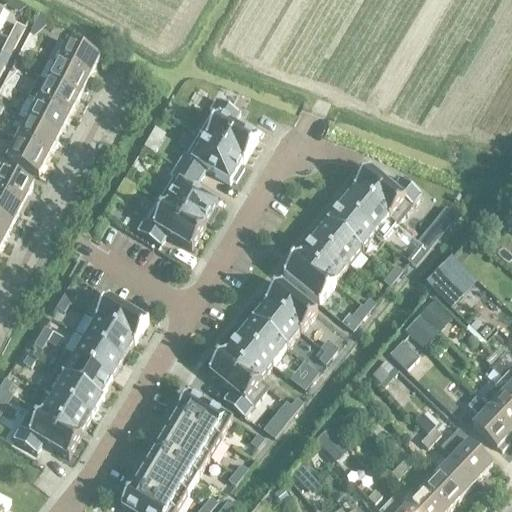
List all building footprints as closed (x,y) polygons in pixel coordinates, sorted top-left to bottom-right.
[(8,40),(16,44),(24,30),(15,26),(8,40)] [(24,48),(33,53),(39,42),(29,37),(24,48)] [(0,54),(9,58),(16,44),(8,40),(0,54)] [(66,46),(58,42),(48,61),(56,65),(88,81),(98,62),(66,45),(66,46)] [(27,64),(33,53),(24,48),(17,59),(27,64)] [(46,84),(78,101),(88,81),(56,65),(46,84)] [(9,75),(4,86),(13,91),(19,80),(9,75)] [(46,84),(36,103),(68,120),(78,101),(46,84)] [(0,93),(0,99),(7,103),(13,91),(4,86),(0,93)] [(58,139),(68,120),(36,103),(36,104),(28,99),(18,118),(26,122),(58,139)] [(221,99),(214,110),(224,116),(210,138),(247,162),(261,140),(237,124),(244,113),(221,99)] [(16,141),(48,158),(58,139),(26,122),(16,141)] [(398,135),(380,157),(382,158),(416,186),(427,195),(451,166),(427,146),(420,155),(398,135)] [(247,162),(210,138),(196,161),(186,154),(179,166),(202,180),(209,169),(233,184),(247,162)] [(6,161),(38,178),(48,158),(16,141),(6,161)] [(382,158),(367,176),(401,204),(416,186),(382,158)] [(202,180),(179,166),(172,178),(182,184),(168,206),(205,229),(219,207),(195,192),(202,180)] [(1,172),(0,172),(0,196),(22,208),(33,188),(1,172)] [(352,195),(386,223),(401,204),(367,176),(352,195)] [(336,214),(369,242),(386,223),(352,195),(336,214)] [(0,220),(12,227),(22,208),(0,196),(0,220)] [(191,251),(205,229),(168,206),(154,228),(144,222),(137,233),(160,248),(167,236),(191,251)] [(336,214),(321,232),(354,260),(369,242),(336,214)] [(0,244),(2,246),(12,227),(0,220),(0,244)] [(318,230),(302,249),(340,281),(355,262),(354,260),(321,232),(318,230)] [(429,255),(437,245),(428,238),(420,248),(429,255)] [(429,255),(420,248),(407,264),(416,271),(429,255)] [(289,264),(274,283),(275,284),(310,313),(312,314),(328,294),(289,264)] [(396,269),(390,277),(397,283),(403,275),(396,269)] [(432,286),(436,290),(440,294),(441,294),(449,285),(442,279),(441,277),(438,274),(429,283),(432,286)] [(397,283),(390,277),(383,285),(390,291),(397,283)] [(260,304),(296,332),(310,313),(275,284),(260,304)] [(69,292),(63,303),(69,307),(71,307),(77,296),(69,292)] [(94,320),(107,299),(98,294),(86,315),(94,320)] [(496,325),(507,309),(495,300),(484,317),(496,325)] [(148,325),(108,302),(95,323),(135,347),(140,339),(148,325)] [(369,302),(363,310),(370,316),(376,308),(369,302)] [(69,307),(63,303),(57,311),(64,315),(69,307)] [(260,304),(246,322),(281,350),(296,332),(260,304)] [(421,318),(439,336),(452,322),(434,305),(421,318)] [(370,316),(363,310),(361,309),(352,320),(360,327),(370,316)] [(135,347),(95,323),(95,324),(84,317),(72,336),(122,366),(134,347),(135,348),(135,347)] [(405,334),(423,352),(438,336),(420,318),(405,334)] [(246,322),(232,342),(266,370),(281,350),(246,322)] [(45,332),(40,340),(47,344),(52,336),(45,332)] [(65,356),(112,383),(113,382),(122,366),(72,336),(63,353),(66,355),(65,356)] [(47,344),(40,340),(35,348),(42,352),(47,344)] [(232,342),(205,373),(229,393),(222,402),(245,421),(254,410),(243,401),(267,372),(266,370),(232,342)] [(320,352),(325,356),(332,362),(339,353),(327,344),(320,352)] [(407,374),(419,361),(402,346),(390,359),(407,374)] [(511,376),(511,361),(507,357),(506,358),(499,351),(493,358),(511,376)] [(65,356),(54,374),(103,403),(104,403),(101,401),(112,383),(65,356)] [(332,362),(325,356),(319,363),(326,369),(332,362)] [(28,358),(23,367),(30,372),(36,363),(28,358)] [(503,383),(496,390),(511,406),(511,376),(493,358),(486,365),(493,371),(492,372),(503,383)] [(398,375),(385,362),(371,376),(384,389),(398,375)] [(312,372),(305,380),(312,386),(319,378),(312,372)] [(103,403),(54,374),(56,376),(45,394),(91,421),(102,403),(103,404),(103,403)] [(5,383),(0,392),(3,393),(7,396),(12,387),(5,383)] [(511,406),(496,390),(481,406),(511,435),(511,406)] [(3,393),(0,392),(0,406),(4,408),(10,397),(7,396),(3,393)] [(91,421),(45,394),(45,395),(53,400),(44,416),(33,410),(32,411),(81,441),(82,440),(81,439),(91,421)] [(192,394),(126,509),(132,511),(183,511),(237,420),(192,394)] [(468,409),(480,421),(473,429),(497,453),(511,436),(511,435),(481,406),(476,401),(468,409)] [(296,402),(290,409),(292,411),(298,415),(303,408),(296,402)] [(292,411),(290,409),(289,408),(281,418),(289,425),(298,415),(292,411)] [(440,423),(427,410),(414,422),(427,435),(440,423)] [(69,462),(81,441),(32,411),(13,444),(37,458),(43,446),(69,462)] [(334,425),(316,440),(335,462),(352,447),(334,425)] [(427,438),(434,445),(441,438),(434,431),(427,438)] [(434,445),(427,438),(420,446),(428,453),(434,445)] [(257,439),(250,447),(257,453),(264,444),(257,439)] [(468,446),(453,463),(477,486),(493,470),(468,446)] [(397,470),(405,477),(411,469),(404,463),(397,470)] [(453,463),(438,478),(462,502),(477,486),(453,463)] [(322,489),(302,468),(293,477),(312,498),(322,489)] [(241,470),(235,477),(241,482),(247,475),(241,470)] [(405,477),(397,470),(390,477),(398,484),(405,477)] [(241,482),(235,477),(229,485),(235,489),(241,482)] [(423,494),(441,511),(452,511),(462,502),(438,478),(423,494)] [(375,494),(368,501),(375,508),(382,500),(375,494)] [(408,510),(409,511),(441,511),(423,494),(408,510)] [(0,511),(6,511),(11,505),(0,499),(0,511)] [(211,502),(205,509),(208,511),(212,511),(217,507),(211,502)]
